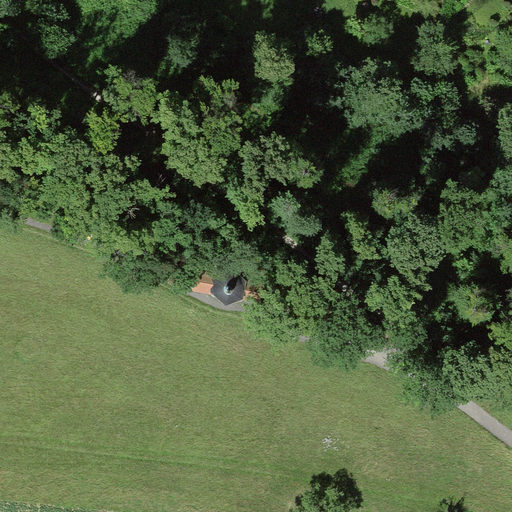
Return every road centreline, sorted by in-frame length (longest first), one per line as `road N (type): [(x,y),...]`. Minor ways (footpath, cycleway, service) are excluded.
road 1 (track): [(0,20),(208,194),(401,334),(403,369)]
road 2 (track): [(236,311),(334,336),(403,369)]
road 3 (track): [(403,369),(511,438)]
